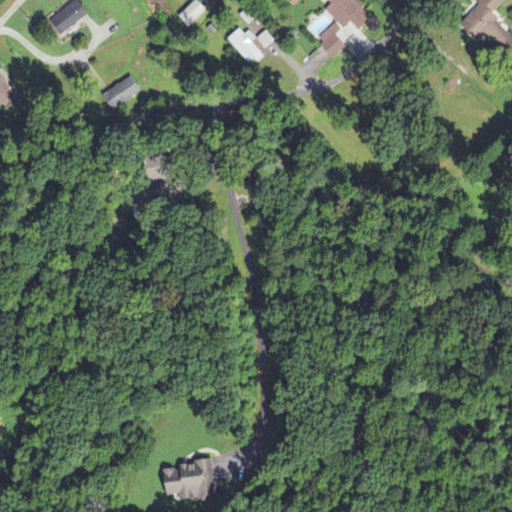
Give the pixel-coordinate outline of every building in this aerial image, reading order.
[(92,14),(79,0),(52,24),(64,38),(92,14)] [(197,0),(180,17),(190,27),(208,10),(199,0),(197,0)] [(327,12),(345,30),(353,22),(360,29),(372,18),(355,0),(329,0),(334,5),(327,12)] [(483,0),(467,16),(506,54),(511,48),(511,33),(493,15),(508,0),(483,0)] [(255,41),(243,28),(229,41),(252,66),(264,56),(253,43),(255,41)] [(276,41),(267,31),(258,40),(266,49),(276,41)] [(0,103),(14,98),(5,76),(0,77),(0,103)] [(144,92),(134,76),(104,96),(114,111),(144,92)] [(170,497),(182,495),(183,501),(196,499),(195,494),(214,491),(209,462),(165,470),(170,497)]
